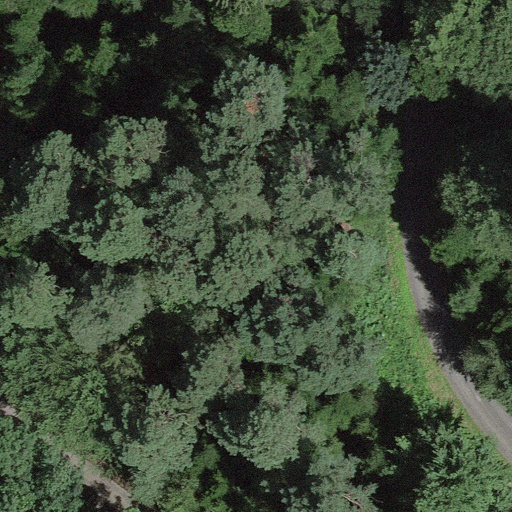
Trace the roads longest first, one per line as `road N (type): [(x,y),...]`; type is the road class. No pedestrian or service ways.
road 1 (unclassified): [(441,0),(416,169),(424,298),(458,377),(511,428)]
road 2 (unclassified): [(0,405),(132,511)]
